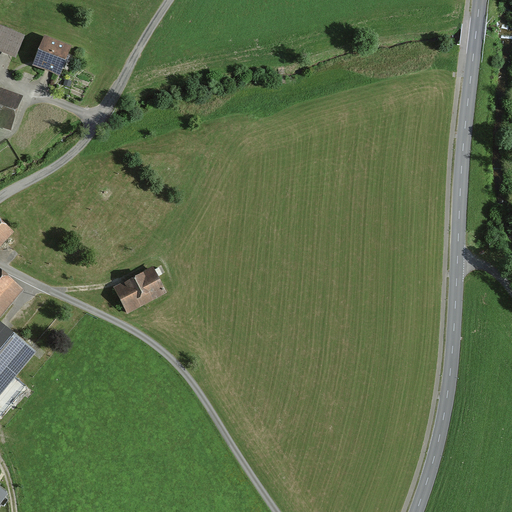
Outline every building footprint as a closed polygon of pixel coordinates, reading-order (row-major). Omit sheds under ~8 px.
[(20,38),(0,29),(0,54),(11,59),(20,38)] [(72,47),(44,36),(33,67),(60,77),(72,47)] [(0,128),(10,132),(24,97),(0,88),(0,128)] [(0,223),(0,242),(9,233),(0,223)] [(157,271),(121,290),(133,313),(169,294),(157,271)] [(0,317),(22,291),(0,272),(0,317)] [(0,397),(37,353),(0,323),(0,397)]
